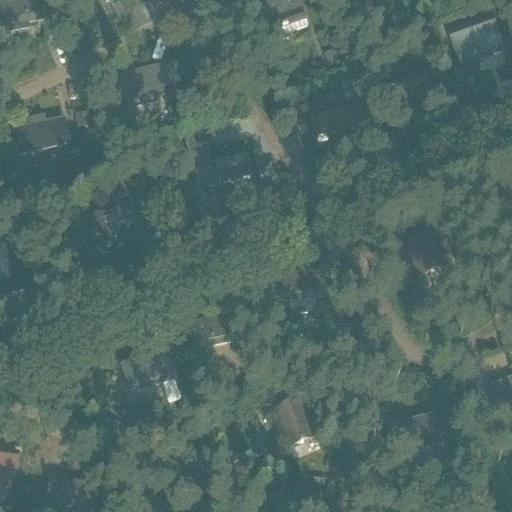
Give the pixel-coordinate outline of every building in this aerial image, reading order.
[(12,0),(0,2),(0,29),(6,29),(5,24),(27,20),(28,25),(38,23),(36,13),(41,12),(39,0),(12,0)] [(306,28),(296,0),(284,0),(260,8),(264,19),(268,18),(273,33),(282,30),(283,31),(287,30),(286,29),(294,26),(295,32),(306,28)] [(347,0),(360,30),(367,28),(374,25),(364,0),(347,0)] [(462,30),(444,37),(455,66),(472,59),(501,49),(494,30),(491,20),(462,30)] [(180,64),(105,81),(110,104),(103,105),(105,116),(157,104),(161,95),(185,89),(180,64)] [(389,86),(392,96),(397,115),(432,105),(424,76),(389,86)] [(311,121),(315,136),(318,146),(334,141),(334,145),(355,139),(354,136),(366,132),(360,107),(311,121)] [(14,138),(17,152),(18,156),(62,146),(60,137),(66,136),(63,121),(45,125),(43,117),(23,122),(24,130),(13,132),(14,138)] [(17,152),(14,138),(5,140),(9,158),(18,156),(17,152)] [(252,196),(254,196),(248,174),(249,173),(248,169),(247,169),(241,146),(233,149),(234,151),(213,156),(213,153),(212,154),(222,198),(232,195),(229,185),(249,181),(252,196)] [(273,169),(260,172),(263,184),(275,181),(273,169)] [(117,210),(83,225),(97,257),(122,246),(114,227),(123,223),(125,228),(137,222),(118,178),(102,184),(108,199),(111,198),(117,210)] [(511,189),(485,202),(492,216),(496,214),(500,223),(511,217),(511,189)] [(434,239),(406,249),(417,277),(429,272),(430,274),(432,273),(432,271),(445,267),(434,239)] [(8,249),(0,252),(0,300),(11,296),(12,297),(14,296),(14,295),(26,289),(8,249)] [(271,278),(273,294),(278,293),(278,303),(286,303),(287,307),(294,316),(309,315),(315,308),(314,300),(324,299),(321,274),(271,278)] [(192,325),(195,340),(199,340),(201,349),(243,341),(239,317),(192,325)] [(282,323),(267,324),(269,343),(284,342),(282,323)] [(164,353),(121,367),(125,377),(129,376),(134,390),(159,381),(161,386),(173,381),(164,353)] [(511,380),(485,391),(491,405),(495,404),(498,413),(507,409),(508,413),(511,414),(511,380)] [(272,414),(275,421),(286,448),(299,443),(300,445),(302,444),(301,442),(314,437),(300,402),(272,414)] [(388,428),(390,438),(395,457),(439,447),(432,417),(388,428)] [(120,430),(113,427),(107,424),(101,435),(108,438),(114,441),(120,430)] [(0,452),(0,476),(1,469),(18,471),(20,456),(0,452)] [(52,481),(46,511),(91,511),(95,488),(52,481)] [(135,494),(126,492),(123,501),(132,504),(135,494)] [(183,511),(146,500),(142,511),(183,511)]
